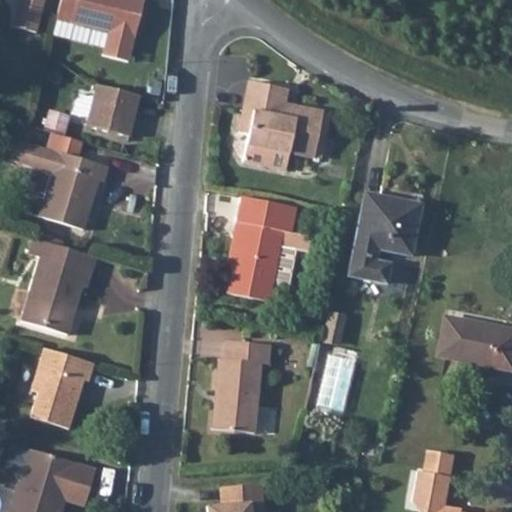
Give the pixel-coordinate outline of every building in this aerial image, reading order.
[(16,0),(10,25),(33,30),(40,0),(16,0)] [(59,0),(55,18),(132,39),(141,0),(59,0)] [(248,130),(243,148),(268,156),(271,147),(290,153),(314,159),(325,111),(299,103),(296,114),(283,110),(290,85),(253,76),(238,127),(248,130)] [(95,84),(85,123),(130,133),(139,93),(95,84)] [(108,168),(19,140),(10,162),(51,176),(39,216),(83,230),(100,180),(103,181),(108,168)] [(285,172),(290,153),(271,147),(268,156),(243,148),(239,160),(285,172)] [(410,255),(422,201),(366,191),(350,274),(383,284),(389,264),(373,261),(377,247),(410,255)] [(295,208),(241,193),(233,232),(238,234),(227,287),(268,296),(278,246),(307,252),(311,236),(290,232),(295,208)] [(98,260),(35,239),(27,257),(39,261),(21,322),(68,337),(86,286),(89,288),(98,260)] [(511,321),(448,308),(445,317),(438,352),(511,368),(511,363),(511,321)] [(266,362),(269,343),(225,339),(223,358),(218,358),(215,391),(219,391),(215,430),(254,433),(262,362),(266,362)] [(93,366),(45,351),(31,394),(37,397),(29,421),(67,434),(82,382),(87,385),(93,366)] [(407,502),(422,504),(420,511),(456,511),(457,509),(441,507),(449,455),(422,449),(417,473),(413,471),(407,502)] [(26,457),(8,511),(59,511),(61,510),(66,493),(85,499),(92,478),(26,457)] [(257,511),(257,486),(217,489),(219,509),(247,507),(247,511),(257,511)] [(80,511),(85,499),(66,493),(61,510),(66,511),(80,511)]
